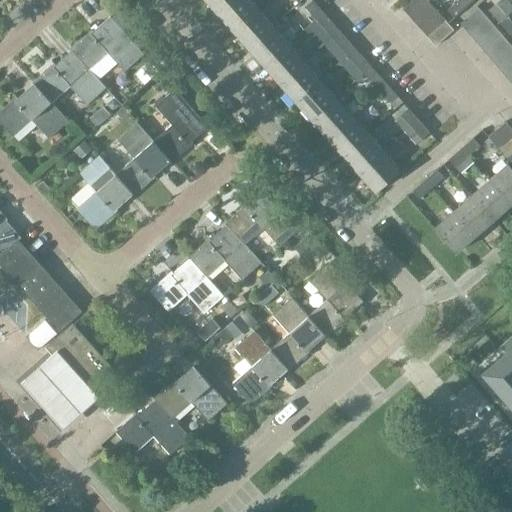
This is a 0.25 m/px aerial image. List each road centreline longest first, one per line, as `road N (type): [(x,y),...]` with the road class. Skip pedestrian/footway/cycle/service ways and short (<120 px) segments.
road 1 (residential): [(190,511),(419,305),(166,0)]
road 2 (residential): [(104,280),(0,149)]
road 3 (residential): [(104,280),(227,171)]
road 4 (residential): [(131,385),(167,354),(104,280)]
